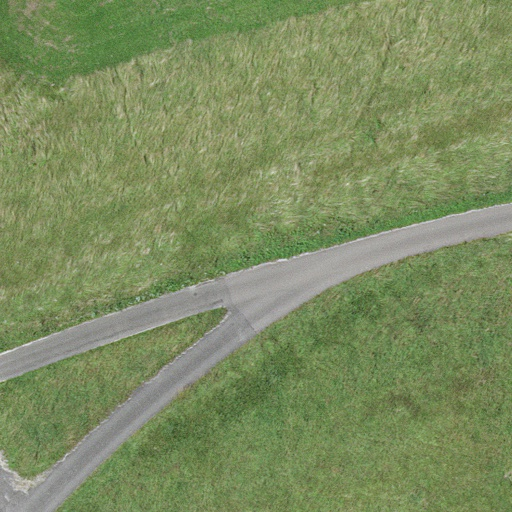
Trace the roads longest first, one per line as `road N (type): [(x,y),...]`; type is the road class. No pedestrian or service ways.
road 1 (track): [(28,511),(292,274)]
road 2 (track): [(292,274),(0,372)]
road 3 (track): [(511,214),(292,274)]
